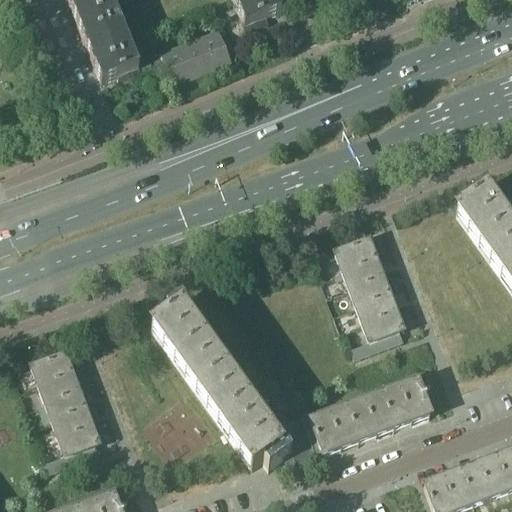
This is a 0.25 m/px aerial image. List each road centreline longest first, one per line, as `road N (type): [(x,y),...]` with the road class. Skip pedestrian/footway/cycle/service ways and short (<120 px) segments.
road 1 (secondary): [(0,325),(194,252),(389,149)]
road 2 (secondary): [(388,86),(208,165),(0,241)]
road 3 (secondary): [(0,282),(389,149)]
road 4 (secondary): [(388,86),(346,83),(0,209)]
road 5 (residential): [(285,511),(511,426)]
road 6 (residential): [(99,149),(320,55)]
road 7 (residential): [(99,149),(39,0)]
road 8 (secondary): [(511,37),(388,86)]
road 9 (secondary): [(389,149),(511,104)]
road 10 (residential): [(320,55),(435,12)]
